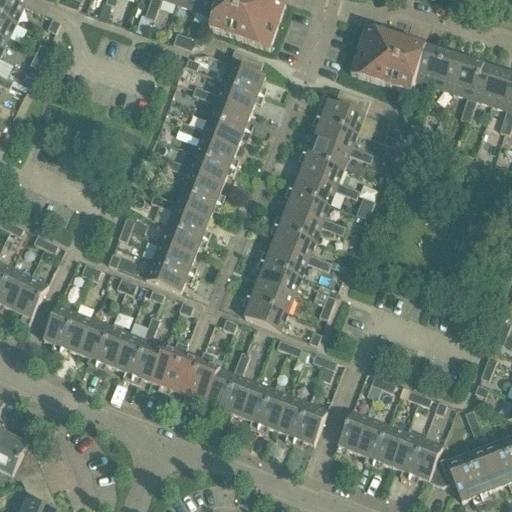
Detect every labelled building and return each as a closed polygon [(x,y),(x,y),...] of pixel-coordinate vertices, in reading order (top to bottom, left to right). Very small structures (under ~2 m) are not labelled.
[(26,10),(4,0),(0,0),(0,19),(17,28),(26,10)] [(68,11),(71,2),(65,0),(59,0),(57,8),(68,11)] [(118,0),(109,0),(106,8),(112,9),(116,11),(120,0),(118,0)] [(153,0),(149,11),(159,14),(162,4),(177,9),(179,0),(158,0),(158,2),(153,0)] [(179,0),(177,9),(196,16),(201,0),(179,0)] [(214,22),(215,22),(222,0),(201,0),(196,16),(214,22)] [(210,34),(211,34),(270,55),(286,9),(260,0),(222,0),(215,22),(214,22),(210,34)] [(71,2),(68,11),(78,15),(82,6),(71,2)] [(146,22),(150,23),(155,25),(159,14),(149,11),(146,22)] [(17,28),(0,19),(0,41),(8,45),(17,28)] [(54,24),(48,34),(56,38),(61,28),(54,24)] [(425,51),(397,42),(390,40),(366,32),(351,79),(412,98),(415,86),(414,85),(425,51)] [(178,38),(174,49),(183,52),(187,41),(178,38)] [(0,62),(8,45),(0,41),(0,62)] [(193,52),(196,45),(187,41),(183,52),(192,56),(193,52)] [(36,59),(44,63),(49,53),(41,49),(36,59)] [(414,85),(415,86),(433,92),(445,57),(425,51),(414,85)] [(260,78),(264,66),(235,55),(230,67),(223,86),(264,102),(268,94),(262,92),(266,81),(260,78)] [(445,57),(433,92),(453,98),(464,64),(445,57)] [(44,63),(36,59),(31,69),(39,73),(44,63)] [(200,68),(189,63),(186,72),(197,76),(200,68)] [(464,64),(453,98),(468,103),(473,104),(484,70),(464,64)] [(474,116),(477,106),(492,111),(503,76),(484,70),(473,104),(468,103),(464,113),(474,116)] [(511,78),(503,76),(492,111),(507,115),(511,117),(511,116),(511,78)] [(0,87),(0,89),(9,94),(11,90),(13,86),(3,81),(0,87)] [(215,108),(216,104),(252,118),(256,108),(261,110),(264,102),(223,86),(218,100),(207,96),(204,104),(215,108)] [(204,104),(207,96),(197,92),(193,100),(204,104)] [(371,106),(340,95),(335,108),(330,105),(326,116),(320,114),(317,122),(358,138),(365,120),(371,106)] [(209,122),(250,138),(254,130),(248,127),(252,118),(216,104),(215,108),(209,122)] [(461,124),(466,126),(470,127),(474,116),(464,113),(461,124)] [(250,138),(209,122),(204,135),(193,131),(190,140),(201,144),(202,140),(238,154),(242,143),(247,146),(250,138)] [(358,138),(317,122),(314,130),(319,132),(316,142),(351,156),(350,160),(371,168),(374,160),(353,152),(358,138)] [(511,128),(504,126),(500,137),(505,138),(510,140),(511,132),(511,128)] [(190,140),(193,131),(190,130),(183,127),(180,135),(190,140)] [(417,144),(421,133),(412,130),(408,141),(417,144)] [(426,147),(430,136),(421,133),(417,144),(426,147)] [(195,158),(236,174),(240,165),(234,163),(238,154),(202,140),(201,144),(195,158)] [(398,144),(387,140),(384,148),(395,152),(398,144)] [(303,158),(344,174),(350,160),(351,156),(316,142),(312,152),(306,150),(303,158)] [(236,174),(195,158),(190,172),(179,168),(176,176),(187,180),(188,176),(224,190),(228,179),(233,181),(236,174)] [(344,174),(303,158),(300,166),(305,168),(302,178),(337,192),(336,196),(346,200),(349,192),(339,188),(344,174)] [(179,168),(169,163),(165,172),(176,176),(179,168)] [(181,194),(222,210),(226,202),(220,199),(224,190),(188,176),(187,180),(181,194)] [(289,194),(330,210),(336,196),(337,192),(302,178),(298,188),(292,186),(289,194)] [(349,192),(346,200),(357,204),(360,196),(349,192)] [(222,210),(181,194),(176,208),(165,203),(162,212),(173,216),(174,212),(210,225),(214,216),(219,218),(222,210)] [(332,236),(335,228),(325,224),(330,210),(289,194),(287,198),(286,202),(287,202),(292,204),(288,214),(323,228),(322,232),(332,236)] [(152,207),(162,212),(165,203),(155,199),(152,207)] [(167,229),(208,246),(212,238),(206,235),(210,225),(174,212),(173,216),(167,229)] [(275,230),(316,246),(322,232),(323,228),(288,214),(287,215),(284,224),(278,222),(275,230)] [(135,225),(127,222),(123,233),(131,236),(135,225)] [(4,224),(0,231),(10,236),(14,229),(4,224)] [(335,228),(332,236),(343,240),(344,236),(346,232),(335,228)] [(21,242),(25,234),(14,229),(10,236),(21,242)] [(208,246),(167,229),(160,247),(196,261),(200,251),(205,254),(208,246)] [(316,246),(275,230),(272,238),(277,240),(273,250),(309,264),(308,268),(318,272),(321,264),(311,260),(316,246)] [(123,233),(119,244),(127,247),(131,236),(123,233)] [(35,248),(45,253),(49,245),(38,240),(35,248)] [(55,258),(59,251),(49,245),(45,253),(55,258)] [(153,265),(195,281),(198,273),(192,271),(196,261),(160,247),(153,265)] [(261,266),(302,282),(308,268),(309,264),(273,250),(270,260),(264,258),(261,266)] [(121,262),(113,259),(109,270),(117,273),(121,262)] [(321,264),(318,272),(329,276),(331,271),(332,268),(321,264)] [(0,301),(14,273),(0,265),(0,301)] [(146,284),(181,298),(186,287),(191,289),(195,281),(153,265),(146,284)] [(302,282),(261,266),(258,274),(263,276),(260,286),(295,300),(302,282)] [(332,268),(331,271),(346,277),(348,272),(333,266),(332,268)] [(94,272),(86,269),(82,280),(90,283),(94,272)] [(98,286),(102,275),(94,272),(90,283),(98,286)] [(14,273),(0,301),(0,315),(2,316),(5,311),(14,315),(31,281),(14,273)] [(30,330),(49,290),(31,281),(14,315),(24,320),(21,326),(30,330)] [(126,297),(130,286),(122,283),(118,294),(126,297)] [(130,286),(126,297),(133,300),(138,289),(130,286)] [(295,300),(260,286),(256,296),(250,294),(247,302),(288,318),(295,300)] [(314,307),(324,311),(332,315),(339,296),(321,289),(314,307)] [(155,294),(152,301),(159,310),(164,306),(155,294)] [(281,336),(287,320),(288,318),(247,302),(244,310),(250,312),(245,323),(281,336)] [(183,307),(180,316),(191,321),(191,320),(194,311),(183,307)] [(58,309),(44,345),(55,349),(53,355),(61,358),(77,317),(58,309)] [(320,321),(328,325),(332,315),(324,311),(320,321)] [(81,359),(95,324),(77,317),(61,358),(69,361),(71,355),(81,359)] [(156,336),(160,325),(152,322),(148,332),(156,336)] [(95,324),(81,359),(91,363),(89,369),(96,372),(113,331),(95,324)] [(224,332),(223,333),(234,337),(238,328),(227,324),(224,332)] [(504,326),(500,335),(508,339),(511,329),(504,326)] [(117,373),(130,338),(113,331),(96,372),(105,375),(107,369),(117,373)] [(148,332),(144,343),(130,338),(117,373),(127,377),(124,383),(132,386),(148,345),(152,346),(156,336),(148,332)] [(500,335),(495,347),(503,350),(508,339),(500,335)] [(322,340),(314,337),(310,348),(318,351),(322,340)] [(148,345),(132,386),(140,389),(143,383),(152,387),(166,351),(152,346),(148,345)] [(278,353),(287,357),(290,349),(287,347),(281,345),(278,353)] [(174,355),(166,351),(152,387),(179,398),(206,408),(220,372),(212,369),(215,360),(204,356),(201,365),(193,362),(185,359),(189,350),(178,346),(174,355)] [(290,349),(287,357),(299,361),(302,353),(290,349)] [(243,357),(238,367),(247,371),(251,360),(243,357)] [(313,367),(324,371),(327,363),(316,359),(313,367)] [(486,372),(494,375),(498,365),(490,361),(486,372)] [(326,385),(330,374),(335,375),(338,367),(327,363),(324,371),(320,382),(326,385)] [(238,367),(234,378),(220,372),(206,408),(217,412),(214,418),(222,421),(238,379),(242,381),(247,371),(238,367)] [(494,375),(486,372),(481,383),(489,386),(494,375)] [(242,422),(255,386),(242,381),(238,379),(222,421),(230,424),(233,418),(242,422)] [(383,394),(386,386),(375,382),(372,390),(383,394)] [(255,386),(242,422),(252,426),(250,432),(257,435),(273,393),(255,386)] [(386,386),(383,394),(393,398),(396,390),(386,386)] [(490,394),(479,390),(475,398),(486,402),(490,394)] [(278,436),(292,400),(273,393),(257,435),(266,438),(268,432),(278,436)] [(418,408),(422,400),(411,395),(408,404),(418,408)] [(286,446),(287,446),(294,449),(310,407),(292,400),(278,436),(287,440),(288,440),(287,442),(286,446)] [(422,400),(418,408),(429,412),(432,404),(422,400)] [(315,450),(329,415),(310,407),(294,449),(302,452),(304,446),(315,450)] [(443,421),(448,410),(439,407),(435,418),(443,421)] [(353,415),(337,457),(346,460),(348,454),(358,458),(372,423),(353,415)] [(470,429),(478,426),(474,415),(466,418),(470,429)] [(373,471),(389,429),(372,423),(358,458),(368,462),(365,468),(373,471)] [(478,426),(470,429),(474,440),(482,437),(478,426)] [(0,456),(9,439),(4,437),(6,432),(0,429),(0,456)] [(389,429),(373,471),(381,474),(384,468),(393,472),(407,437),(389,429)] [(0,456),(0,474),(21,485),(43,476),(39,466),(32,451),(29,449),(31,445),(16,437),(14,442),(9,439),(0,456)] [(409,485),(425,444),(407,437),(393,472),(403,476),(401,482),(409,485)] [(450,488),(442,467),(438,466),(444,451),(425,444),(409,485),(417,488),(419,482),(443,491),(450,488)] [(511,446),(503,450),(511,472),(511,446)] [(511,495),(511,472),(503,450),(485,457),(499,492),(509,489),(511,495)] [(467,464),(484,506),(492,503),(489,496),(499,492),(485,457),(467,464)] [(455,487),(462,507),(473,503),(476,509),(484,506),(467,464),(448,471),(455,487)] [(21,485),(27,497),(48,487),(43,476),(21,485)] [(57,511),(58,511),(53,499),(48,487),(27,497),(29,502),(28,504),(24,511),(57,511)]
